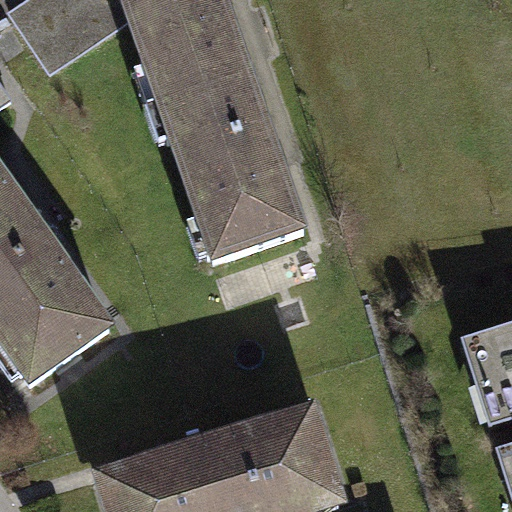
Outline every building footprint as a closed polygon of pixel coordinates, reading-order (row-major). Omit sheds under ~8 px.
[(129,23),(160,110),(248,80),(219,0),(47,0),(13,23),(49,77),(129,23)] [(248,80),(160,110),(215,266),(302,236),(248,80)] [(0,345),(30,389),(109,333),(0,179),(0,110),(11,102),(0,87),(0,345)] [(511,329),(493,335),(511,396),(511,329)] [(310,420),(102,485),(110,511),(316,511),(338,505),(310,420)]
